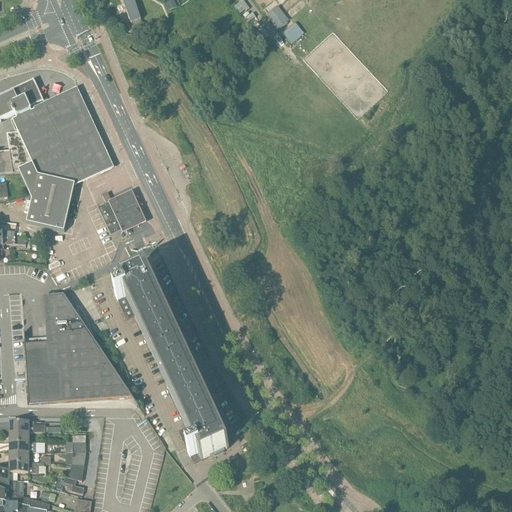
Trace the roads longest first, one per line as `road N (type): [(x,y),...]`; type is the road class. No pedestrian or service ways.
road 1 (tertiary): [(350,511),(240,364),(85,50)]
road 2 (track): [(300,432),(367,356),(511,281)]
